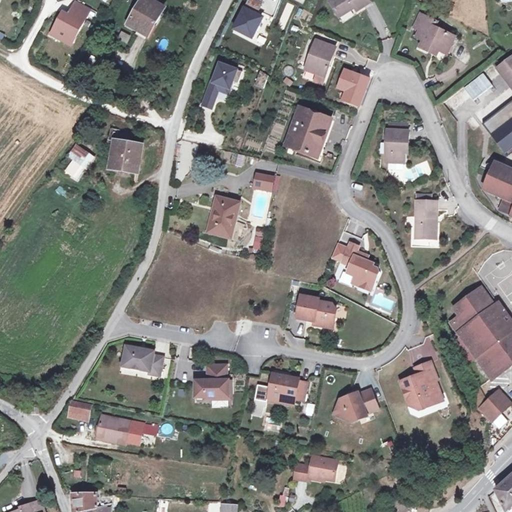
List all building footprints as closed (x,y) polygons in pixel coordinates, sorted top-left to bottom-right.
[(145,0),(143,0),(128,27),(147,39),(164,11),(145,0)] [(260,1),(258,0),(249,0),(245,8),(243,7),(234,28),(252,36),(261,17),(255,14),(260,1)] [(374,1),(373,0),(332,0),(342,15),(358,6),(360,10),(374,1)] [(90,11),(74,2),(68,15),(62,12),(51,33),(72,44),(90,11)] [(420,36),(427,40),(435,25),(437,21),(425,14),(418,27),(423,30),(420,36)] [(433,52),(435,47),(442,51),(451,55),(459,38),(440,28),(435,25),(427,40),(423,47),(433,52)] [(127,43),(131,36),(121,30),(117,38),(127,43)] [(339,47),(319,39),(308,68),(328,76),(332,65),(331,64),(335,54),(336,54),(339,47)] [(442,51),(435,47),(433,52),(440,55),(442,51)] [(511,59),(501,68),(511,81),(511,104),(487,123),(493,131),(496,129),(498,132),(495,134),(511,156),(511,155),(511,153),(511,152),(511,59)] [(237,67),(217,61),(204,104),(212,107),(218,90),(229,94),(237,67)] [(456,116),(493,86),(483,73),(446,103),(456,116)] [(334,119),(304,108),(294,136),(304,140),(300,149),(321,156),(334,119)] [(393,124),(392,131),(411,133),(412,125),(393,124)] [(117,141),(112,166),(139,171),(144,146),(126,142),(128,134),(115,131),(114,140),(117,141)] [(411,146),(412,133),(411,133),(392,131),(390,131),(388,162),(407,164),(409,146),(411,146)] [(291,146),(300,149),(304,140),(294,136),(291,146)] [(88,154),(75,144),(69,153),(83,162),(88,154)] [(511,168),(497,161),(485,187),(506,197),(500,209),(511,214),(511,168)] [(260,174),(259,179),(276,183),(277,178),(260,174)] [(259,179),(257,187),(274,191),(276,183),(259,179)] [(60,185),(56,190),(65,198),(69,192),(60,185)] [(144,192),(142,200),(149,202),(151,194),(144,192)] [(233,238),(242,203),(221,198),(214,225),(224,227),(222,235),(233,238)] [(441,219),(441,202),(420,202),(418,239),(435,240),(436,219),(441,219)] [(212,233),(222,235),(224,227),(214,225),(212,233)] [(255,231),(253,251),(262,251),(263,231),(255,231)] [(347,264),(356,267),(352,274),(360,278),(363,279),(366,284),(364,288),(377,293),(385,273),(384,270),(379,268),(380,265),(372,262),(361,257),(363,252),(364,248),(356,244),(347,264)] [(374,257),(363,252),(361,257),(372,262),(374,257)] [(363,279),(360,278),(357,285),(364,288),(366,284),(363,279)] [(496,305),(483,288),(454,308),(459,316),(451,322),(459,334),(477,359),(492,380),(511,365),(511,343),(507,336),(511,333),(511,320),(500,303),(496,305)] [(317,326),(328,328),(329,323),(338,325),(341,312),(337,306),(322,302),(323,300),(305,296),(300,320),(318,323),(317,326)] [(477,359),(459,334),(454,337),(469,364),(477,359)] [(127,347),(123,367),(150,372),(149,375),(160,376),(163,358),(153,356),(154,352),(127,347)] [(209,367),(209,383),(197,383),(198,398),(205,398),(205,401),(229,401),(229,391),(232,391),(232,383),(228,383),(228,367),(209,367)] [(424,414),(432,411),(436,402),(446,398),(441,384),(443,384),(437,367),(421,372),(424,382),(418,384),(415,383),(407,386),(415,410),(424,414)] [(269,405),(269,402),(283,405),(290,401),(298,402),(307,404),(310,386),(290,382),(290,379),(275,376),(272,390),(260,387),(257,402),(269,405)] [(348,397),(340,400),(334,414),(352,422),(359,419),(359,417),(378,409),(371,390),(360,394),(359,393),(352,396),(352,398),(349,399),(348,397)] [(509,401),(498,391),(480,407),(491,419),(509,401)] [(71,401),(69,416),(74,417),(75,413),(79,414),(81,403),(71,401)] [(290,401),(283,405),(283,407),(296,409),(298,402),(290,401)] [(91,404),(81,403),(79,414),(90,415),(91,404)] [(40,407),(26,408),(35,416),(40,407)] [(103,416),(99,436),(128,441),(132,421),(103,416)] [(127,444),(128,441),(99,436),(98,439),(127,444)] [(316,459),(312,480),(321,482),(321,480),(337,483),(341,464),(316,459)] [(311,483),(312,480),(314,469),(299,466),(296,480),(311,483)] [(511,476),(495,490),(505,510),(511,503),(511,476)] [(99,496),(72,495),(73,498),(77,497),(77,511),(76,511),(91,511),(90,509),(99,507),(99,496)] [(41,511),(38,502),(22,508),(23,511),(19,511),(41,511)]
